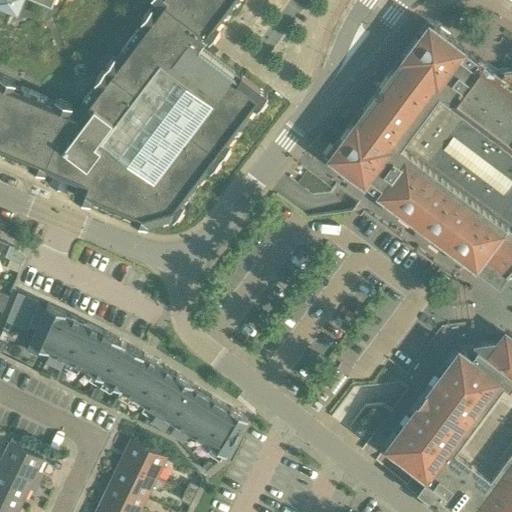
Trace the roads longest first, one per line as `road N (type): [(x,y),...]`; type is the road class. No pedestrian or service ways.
road 1 (unclassified): [(413,511),(192,339),(181,312),(179,254)]
road 2 (unclassified): [(179,254),(220,232),(319,98)]
road 3 (unclassified): [(0,194),(152,255),(179,254)]
road 4 (unclassified): [(58,511),(92,440),(0,393)]
road 5 (unclassified): [(319,98),(406,0)]
